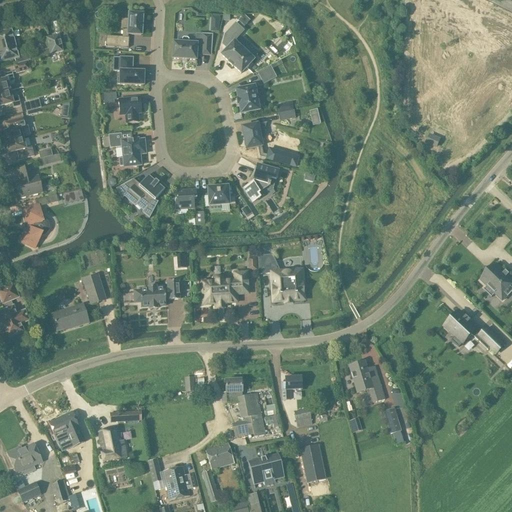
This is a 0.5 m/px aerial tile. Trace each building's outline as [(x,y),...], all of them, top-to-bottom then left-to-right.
[(128,35),(142,35),(142,27),(142,26),(142,24),(142,23),(143,15),(129,14),(128,29),(123,29),(123,37),(128,38),(128,35)] [(213,15),(212,31),(220,31),(221,16),(213,15)] [(227,49),(221,55),(228,62),(227,63),(232,68),(233,67),(241,74),(242,73),(253,61),(254,60),(253,59),(247,54),(248,52),(242,46),(241,48),(232,40),(242,29),(236,24),(225,35),(223,45),(227,49)] [(0,61),(0,62),(10,60),(10,61),(15,59),(16,64),(24,62),(23,56),(17,57),(11,31),(5,32),(4,31),(0,32),(0,61)] [(181,43),(173,43),(172,59),(179,59),(179,60),(188,61),(189,60),(196,60),(197,48),(203,48),(204,35),(196,35),(196,44),(189,44),(189,43),(188,43),(189,39),(187,38),(184,38),(182,39),(182,43),(181,43)] [(58,36),(47,39),(51,55),(62,52),(58,36)] [(117,48),(118,37),(107,36),(106,47),(117,48)] [(129,38),(118,37),(117,48),(128,48),(129,38)] [(133,58),(113,58),(113,72),(120,72),(120,78),(118,78),(117,84),(119,84),(119,85),(143,86),(144,72),(128,72),(128,59),(133,59),(133,58)] [(16,74),(29,70),(27,62),(14,65),(16,74)] [(271,67),(258,73),(264,84),(276,77),(271,67)] [(0,93),(10,91),(8,86),(13,84),(14,82),(12,73),(5,75),(6,79),(0,80),(0,93)] [(235,90),(236,91),(237,99),(236,99),(237,106),(239,105),(240,115),(241,114),(259,111),(260,111),(259,110),(258,103),(260,102),(258,94),(256,95),(255,87),(255,86),(235,90)] [(0,93),(0,106),(12,104),(13,109),(20,107),(18,97),(16,96),(11,97),(10,91),(0,93)] [(68,92),(56,95),(58,102),(70,99),(68,92)] [(103,94),(104,101),(116,100),(116,93),(103,94)] [(126,115),(126,124),(139,122),(138,114),(141,113),(140,98),(118,100),(120,116),(126,115)] [(27,112),(39,109),(41,109),(38,100),(25,104),(27,112)] [(278,113),(280,121),(296,118),(294,110),(278,113)] [(309,111),(313,126),(320,124),(317,110),(309,111)] [(4,142),(5,143),(23,139),(25,127),(23,119),(11,122),(13,130),(2,133),(3,137),(2,138),(3,142),(4,142)] [(267,122),(242,127),(244,138),(243,138),(244,139),(246,149),(262,146),(260,138),(263,138),(266,123),(267,123),(267,122)] [(124,166),(124,167),(141,166),(140,155),(143,154),(143,149),(145,149),(144,140),(138,141),(138,139),(122,141),(122,134),(109,135),(110,149),(122,147),(123,159),(120,159),(120,166),(124,166)] [(23,139),(5,143),(5,144),(4,146),(5,149),(6,150),(7,154),(17,151),(19,161),(34,157),(32,147),(25,149),(23,139)] [(267,155),(266,159),(265,160),(296,168),(299,157),(269,148),(267,155)] [(51,149),(38,152),(40,159),(47,158),(53,156),(51,149)] [(48,162),(52,164),(61,161),(59,155),(53,156),(47,158),(48,162)] [(244,189),(252,203),(260,197),(258,194),(268,187),(270,187),(270,184),(269,184),(271,179),(276,180),(278,171),(257,166),(249,181),(251,185),(244,189)] [(22,181),(15,183),(19,199),(42,193),(37,177),(33,178),(31,167),(18,171),(20,177),(21,177),(22,181)] [(131,180),(116,189),(122,200),(124,197),(135,206),(140,200),(147,206),(142,212),(150,218),(158,202),(157,202),(155,201),(165,189),(159,184),(159,183),(158,183),(156,181),(155,180),(155,181),(149,175),(137,188),(135,186),(131,180)] [(208,188),(209,206),(210,206),(210,210),(221,209),(220,205),(235,204),(234,197),(229,198),(228,187),(208,188)] [(62,194),(64,205),(85,201),(83,190),(62,194)] [(196,190),(177,191),(177,200),(175,200),(176,211),(194,209),(194,199),(196,199),(196,190)] [(58,202),(56,195),(47,198),(49,204),(58,202)] [(19,242),(35,249),(41,235),(44,234),(46,233),(47,231),(48,226),(47,224),(45,222),(43,220),(39,206),(22,210),(26,223),(24,224),(25,224),(26,225),(25,227),(25,228),(24,228),(25,229),(19,242)] [(248,206),(242,210),(248,220),(254,216),(248,206)] [(204,225),(203,212),(194,213),(195,226),(204,225)] [(187,268),(186,254),(176,255),(177,269),(187,268)] [(271,273),(273,302),(304,300),(304,294),(305,293),(305,292),(306,291),(306,290),(307,289),(307,288),(306,287),(306,286),(306,285),(305,284),(304,284),(304,283),(303,283),(302,270),(293,271),(292,270),(290,270),(288,270),(286,270),(285,270),(284,270),(282,271),(280,272),(273,255),(259,256),(260,274),(271,273)] [(507,296),(508,297),(509,297),(508,297),(511,292),(511,279),(508,276),(509,274),(509,275),(506,272),(506,271),(504,272),(496,264),(492,269),(491,268),(484,275),(485,276),(481,280),(487,286),(484,289),(483,289),(492,298),(492,297),(495,294),(502,301),(507,296)] [(235,280),(224,281),(224,280),(224,279),(223,278),(222,277),(221,277),(221,276),(220,276),(219,276),(217,276),(217,277),(216,277),(215,278),(215,279),(214,280),(214,281),(214,282),(202,282),(204,304),(216,304),(216,306),(226,305),(226,303),(237,302),(236,291),(248,291),(247,272),(234,273),(235,280)] [(106,301),(98,274),(82,280),(90,306),(106,301)] [(141,303),(141,307),(149,307),(149,309),(158,308),(157,306),(165,306),(165,298),(168,298),(169,300),(179,299),(178,281),(167,282),(168,289),(164,289),(164,288),(156,288),(156,287),(148,287),(148,289),(140,289),(140,291),(134,291),(135,303),(141,303)] [(0,321),(0,322),(0,328),(1,331),(3,330),(7,338),(7,339),(8,339),(23,333),(24,332),(24,331),(24,332),(21,324),(29,321),(27,317),(27,315),(26,315),(25,311),(16,314),(14,307),(13,306),(10,301),(19,298),(13,285),(0,290),(0,297),(3,304),(4,304),(6,309),(0,311),(0,321)] [(83,306),(52,316),(57,331),(72,326),(73,327),(88,322),(83,306)] [(472,335),(480,343),(485,338),(492,345),(489,348),(496,354),(505,344),(488,328),(482,334),(478,330),(479,329),(471,321),(466,316),(465,317),(459,311),(450,322),(449,321),(444,327),(449,332),(455,337),(451,341),(459,348),(472,335)] [(364,361),(348,366),(357,394),(372,389),(376,403),(385,400),(376,372),(368,374),(364,361)] [(195,392),(193,377),(184,378),(185,392),(185,393),(195,392)] [(281,383),(282,400),(290,400),(290,391),(301,390),(301,378),(285,378),(285,383),(281,383)] [(242,397),(241,393),(242,393),(242,380),(224,381),(225,393),(221,393),(222,401),(222,403),(237,402),(236,398),(242,397)] [(257,394),(242,397),(236,398),(237,402),(241,419),(243,419),(261,415),(257,394)] [(316,421),(313,407),(306,408),(307,412),(292,415),(295,426),(316,421)] [(400,432),(393,409),(384,412),(391,435),(400,432)] [(58,444),(69,439),(73,448),(85,442),(72,412),(48,423),(58,444)] [(127,412),(110,413),(110,423),(127,422),(127,412)] [(261,415),(243,419),(243,421),(231,424),(235,439),(253,435),(253,437),(265,435),(261,415)] [(97,433),(102,453),(100,453),(102,463),(127,458),(123,441),(122,441),(119,428),(97,433)] [(33,467),(42,463),(33,444),(22,449),(20,447),(7,453),(17,474),(21,472),(23,477),(35,471),(33,467)] [(205,451),(211,470),(234,464),(228,444),(205,451)] [(318,447),(300,450),(307,484),(325,480),(318,447)] [(77,454),(68,457),(72,465),(79,462),(77,454)] [(260,459),(248,462),(254,488),(255,488),(255,487),(283,480),(284,481),(282,472),(283,472),(283,469),(283,466),(282,462),(280,458),(279,458),(278,455),(271,456),(265,458),(264,456),(263,456),(264,459),(261,459),(261,457),(260,457),(260,459)] [(141,464),(128,466),(130,475),(142,473),(141,464)] [(75,465),(62,467),(64,475),(76,473),(75,465)] [(163,472),(170,501),(189,496),(187,487),(189,486),(190,489),(195,487),(193,476),(187,478),(188,481),(186,481),(182,467),(163,472)] [(159,470),(151,472),(153,482),(162,481),(159,470)] [(212,474),(200,478),(208,504),(220,500),(212,474)] [(61,481),(52,484),(58,504),(67,501),(61,481)] [(41,495),(35,483),(17,492),(23,503),(41,495)] [(286,486),(292,511),(298,511),(292,485),(286,486)] [(260,511),(256,493),(245,496),(249,511),(260,511)]
